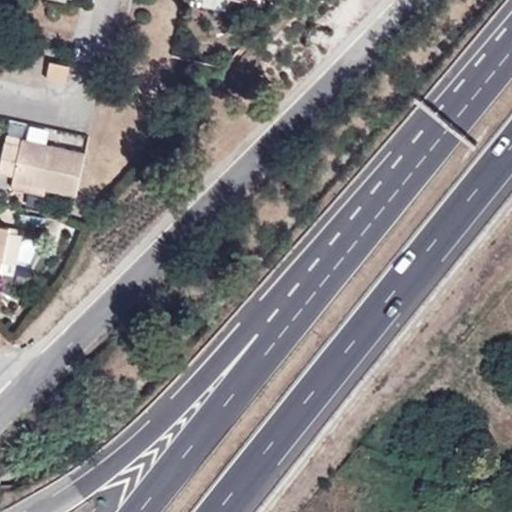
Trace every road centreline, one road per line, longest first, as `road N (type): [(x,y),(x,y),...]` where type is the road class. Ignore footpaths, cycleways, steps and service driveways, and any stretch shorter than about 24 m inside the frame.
road 1 (motorway): [(447,127),(143,437),(37,511)]
road 2 (unclassified): [(24,396),(411,0)]
road 3 (motorway): [(447,127),(140,511)]
road 4 (motorway): [(213,511),(511,147)]
road 5 (residential): [(103,0),(82,104),(60,111),(0,99)]
